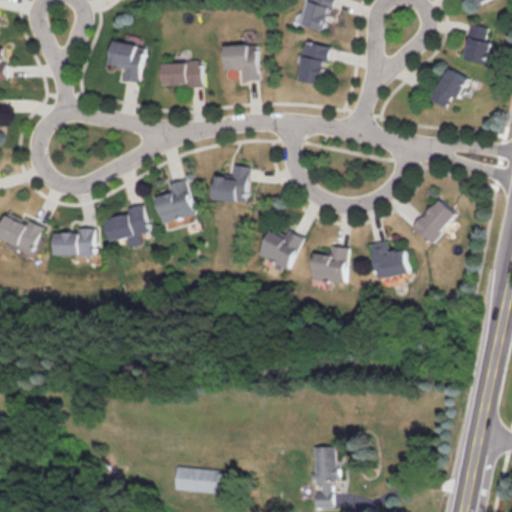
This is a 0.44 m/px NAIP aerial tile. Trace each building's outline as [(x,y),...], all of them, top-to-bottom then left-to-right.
[(329,29),(336,0),(312,0),(307,23),(329,29)] [(491,62),(495,41),(489,39),(492,25),(473,22),(467,57),(491,62)] [(141,80),(147,45),(116,39),(112,63),(127,66),(125,78),(141,80)] [(303,79),(326,83),(333,44),(309,40),(303,79)] [(229,44),(230,68),(246,67),(246,79),(263,78),(261,42),(229,44)] [(0,45),(0,77),(9,78),(8,59),(6,59),(6,45),(0,45)] [(205,59),(166,60),(167,84),(205,83),(205,59)] [(465,97),(473,75),(451,67),(438,100),(451,105),(455,93),(465,97)] [(218,197),(250,201),(254,164),(237,163),(236,174),(220,172),(218,197)] [(171,181),(173,191),(160,195),(166,221),(197,213),(189,177),(171,181)] [(461,211),(442,196),(417,226),(436,241),(461,211)] [(115,240),(131,236),(133,246),(146,243),(143,232),(152,230),(146,202),(129,206),(130,212),(110,217),(115,240)] [(1,235),(13,240),(10,246),(34,256),(47,225),(11,210),(1,235)] [(59,252),(98,253),(98,226),(82,225),(82,230),(59,230),(59,252)] [(275,228),(264,254),(293,267),(308,235),(294,228),(291,235),(275,228)] [(375,242),(383,277),(414,270),(409,246),(394,250),(391,238),(375,242)] [(349,281),(353,245),(337,243),(336,251),(320,250),(317,278),(349,281)] [(336,505),(335,477),(339,477),(338,444),(316,445),(316,481),(323,481),(323,489),(318,489),(319,505),(336,505)] [(222,467),(180,465),(179,488),(221,490),(222,467)]
